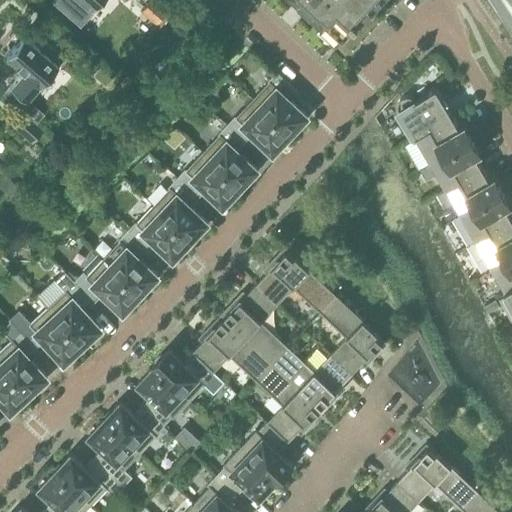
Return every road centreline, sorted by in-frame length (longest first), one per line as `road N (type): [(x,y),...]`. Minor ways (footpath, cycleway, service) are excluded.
road 1 (residential): [(0,467),(143,330),(346,107)]
road 2 (residential): [(346,107),(230,0)]
road 3 (residential): [(291,511),(394,393)]
road 4 (residential): [(511,136),(434,15)]
road 5 (residential): [(346,107),(434,15)]
